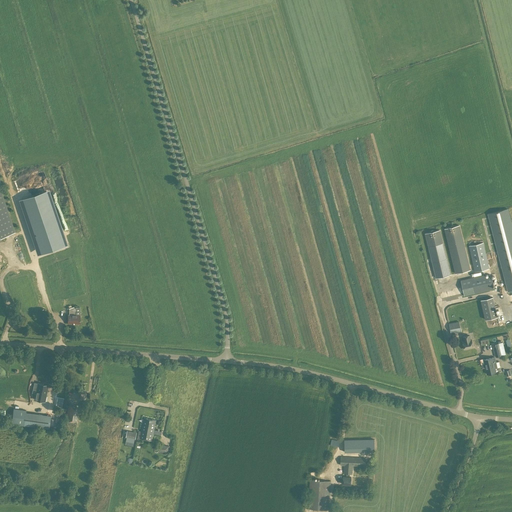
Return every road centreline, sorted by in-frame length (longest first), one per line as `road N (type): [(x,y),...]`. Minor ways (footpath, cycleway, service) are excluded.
road 1 (unclassified): [(226,361),(221,296),(131,0)]
road 2 (unclassified): [(480,417),(295,369),(226,361)]
road 3 (unclassified): [(226,361),(0,343)]
